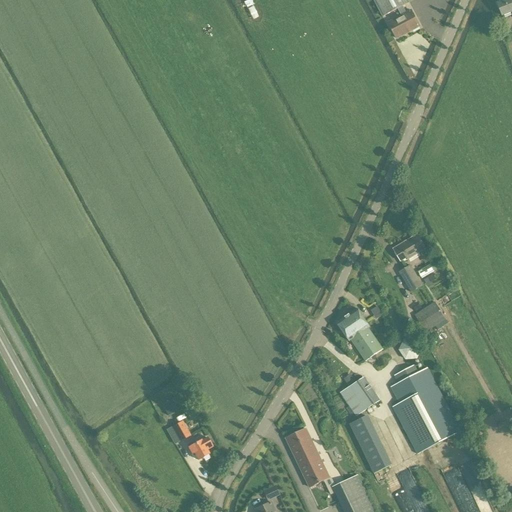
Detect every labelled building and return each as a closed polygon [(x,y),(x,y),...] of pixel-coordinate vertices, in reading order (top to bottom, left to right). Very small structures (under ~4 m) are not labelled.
[(408,0),(373,0),(383,17),(410,3),(408,0)] [(511,0),(506,0),(498,3),(502,16),(511,12),(511,0)] [(397,38),(419,26),(411,11),(389,23),(397,38)] [(408,260),(426,250),(418,235),(394,249),(401,262),(407,258),(408,260)] [(420,281),(411,266),(400,273),(409,287),(420,281)] [(415,316),(426,333),(446,320),(435,303),(415,316)] [(384,350),(378,341),(369,328),(370,327),(358,309),(338,324),(350,341),(352,340),(367,361),(384,350)] [(405,360),(417,360),(423,349),(416,339),(404,340),(399,350),(405,360)] [(395,375),(399,382),(391,386),(400,403),(392,407),(417,454),(460,432),(427,368),(419,372),(415,364),(395,375)] [(357,417),(380,401),(364,378),(341,394),(357,417)] [(374,474),(391,466),(366,417),(350,425),(374,474)] [(180,442),(191,436),(183,422),(172,427),(180,442)] [(306,430),(286,439),(310,488),(330,478),(306,430)] [(206,448),(212,445),(208,438),(203,441),(202,441),(189,448),(192,454),(194,453),(198,460),(210,454),(206,448)] [(374,511),(358,477),(336,487),(347,511),(374,511)] [(268,500),(279,495),(276,487),(265,492),(268,500)] [(272,511),(275,511),(271,503),(256,510),(257,511),(272,511)]
